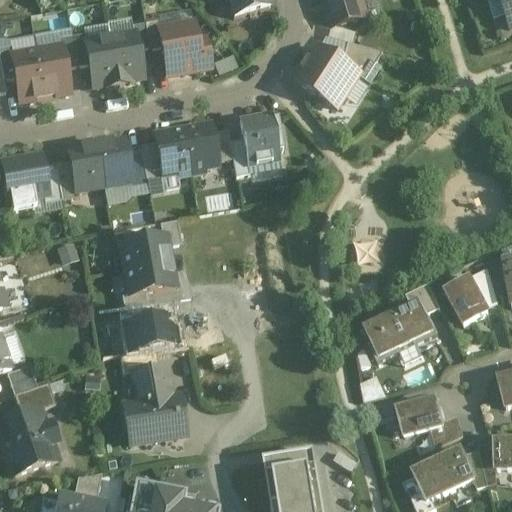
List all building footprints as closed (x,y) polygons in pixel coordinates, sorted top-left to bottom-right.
[(226,0),(233,22),(270,11),(266,0),(226,0)] [(324,0),(334,31),(365,21),(358,0),(324,0)] [(511,0),(500,0),(510,33),(511,32),(511,0)] [(158,25),(145,28),(149,52),(150,54),(161,52),(158,34),(159,33),(158,25)] [(159,33),(158,34),(161,52),(167,81),(209,73),(204,44),(196,45),(192,27),(159,33)] [(145,28),(132,30),(133,38),(134,38),(137,55),(149,52),(145,28)] [(133,38),(109,42),(118,90),(130,87),(130,85),(143,83),(137,55),(134,38),(133,38)] [(84,39),(71,41),(76,72),(88,70),(84,47),(85,47),(84,39)] [(71,41),(58,44),(59,52),(60,51),(64,74),(76,72),(71,41)] [(85,47),(84,47),(88,70),(92,92),(105,90),(105,92),(118,90),(109,42),(85,47)] [(383,57),(348,47),(345,59),(341,65),(360,78),(359,80),(365,84),(383,57)] [(59,52),(36,56),(44,103),(69,99),(64,74),(60,51),(59,52)] [(10,52),(0,53),(0,70),(3,85),(15,84),(11,61),(12,60),(10,52)] [(341,65),(320,52),(297,87),(337,113),(359,80),(360,78),(341,65)] [(12,60),(11,61),(15,84),(19,108),(44,103),(36,56),(12,60)] [(272,118),(239,124),(242,144),(247,172),(279,166),(277,157),(282,156),(283,156),(277,123),(276,123),(273,124),(272,118)] [(211,130),(195,133),(195,134),(184,136),(183,135),(182,135),(190,180),(205,178),(204,174),(218,171),(217,167),(212,138),(211,130)] [(169,137),(154,140),(155,148),(161,182),(162,181),(175,179),(175,183),(177,183),(190,180),(182,135),(181,135),(181,136),(169,138),(169,137)] [(227,135),(212,138),(217,167),(232,164),(229,146),(227,135)] [(242,144),(229,146),(232,164),(235,182),(249,180),(247,172),(242,144)] [(123,146),(95,151),(103,192),(129,187),(130,187),(125,157),(123,146)] [(155,148),(140,151),(141,155),(147,186),(163,183),(162,181),(161,182),(155,148)] [(95,151),(68,156),(70,168),(75,197),(77,197),(103,192),(95,151)] [(141,155),(125,157),(130,187),(129,187),(130,193),(147,190),(147,186),(141,155)] [(40,161),(1,168),(8,207),(43,201),(47,200),(42,173),(40,161)] [(70,168),(54,171),(61,206),(78,203),(77,197),(75,197),(70,168)] [(61,206),(54,171),(42,173),(47,200),(43,201),(44,209),(61,206)] [(175,179),(162,181),(163,183),(165,195),(178,193),(177,183),(175,183),(175,179)] [(177,226),(159,229),(161,241),(165,240),(167,252),(181,249),(177,226)] [(161,241),(120,249),(124,275),(170,267),(167,252),(165,240),(161,241)] [(359,246),(358,271),(387,272),(388,247),(359,246)] [(63,267),(78,264),(74,249),(59,252),(63,267)] [(511,264),(504,266),(507,281),(503,282),(511,313),(511,264)] [(170,267),(124,275),(129,300),(129,301),(145,298),(175,293),(170,267)] [(487,275),(470,284),(487,316),(498,310),(487,275)] [(470,284),(445,297),(464,331),(488,318),(487,316),(470,284)] [(428,289),(405,300),(411,312),(419,308),(425,321),(440,314),(428,289)] [(145,298),(129,301),(129,300),(121,301),(124,316),(147,312),(145,298)] [(411,312),(365,334),(372,348),(368,350),(377,368),(401,357),(399,353),(413,347),(414,350),(438,339),(431,326),(428,328),(425,321),(419,308),(411,312)] [(179,313),(119,323),(126,363),(186,354),(179,313)] [(0,343),(0,377),(11,374),(0,343)] [(413,388),(437,379),(433,369),(409,378),(413,388)] [(29,372),(6,379),(13,400),(36,392),(29,372)] [(140,406),(122,410),(129,450),(181,441),(175,401),(167,402),(162,374),(166,374),(166,372),(135,377),(140,406)] [(511,380),(499,384),(506,414),(511,412),(511,380)] [(36,392),(13,400),(20,420),(39,414),(39,415),(54,410),(47,389),(36,392)] [(376,392),(364,395),(366,405),(378,402),(376,392)] [(436,406),(397,416),(404,443),(430,436),(443,432),(442,427),(436,406)] [(20,420),(0,427),(0,447),(12,481),(57,466),(51,448),(57,446),(51,428),(45,430),(39,415),(39,414),(20,420)] [(458,423),(442,427),(443,432),(430,436),(436,455),(463,442),(458,423)] [(511,447),(495,448),(496,475),(496,476),(511,475),(511,447)] [(495,448),(478,452),(479,458),(484,476),(496,475),(495,448)] [(323,511),(314,456),(263,465),(271,511),(323,511)] [(461,456),(413,479),(427,508),(473,487),(475,486),(463,462),(461,456)] [(355,468),(338,457),(333,466),(350,477),(355,468)] [(479,458),(463,462),(475,486),(473,487),(477,495),(488,493),(484,476),(479,458)] [(496,475),(484,476),(488,493),(497,491),(496,476),(496,475)] [(101,479),(76,483),(73,501),(96,506),(101,479)] [(185,498),(134,489),(129,511),(199,511),(192,511),(193,504),(184,502),(185,498)] [(73,501),(57,498),(56,507),(41,505),(39,511),(104,511),(106,508),(96,506),(73,501)]
